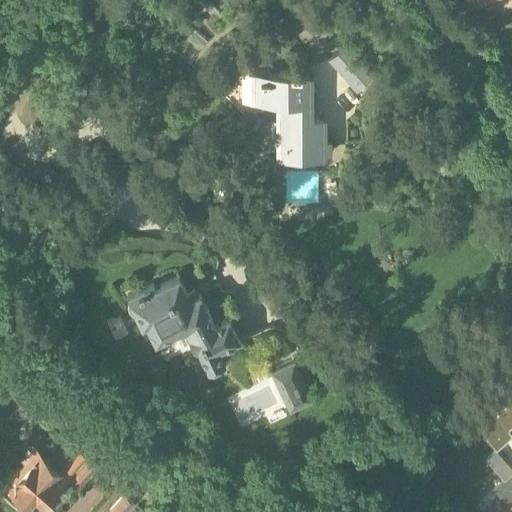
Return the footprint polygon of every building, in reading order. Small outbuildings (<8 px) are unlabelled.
[(331,59),(356,89),(357,90),(373,76),(347,46),(331,59)] [(309,118),(309,114),(309,75),(302,75),(302,72),(291,72),(291,75),(255,75),(255,101),(279,101),(279,118),(276,123),(269,123),(269,147),(279,147),(280,156),(323,155),(323,151),(328,151),(328,137),(323,137),(323,118),(309,118)] [(111,125),(103,133),(117,147),(126,139),(111,125)] [(151,282),(125,294),(126,297),(125,299),(125,301),(125,303),(126,305),(127,307),(129,309),(130,311),(133,311),(139,325),(143,322),(153,342),(185,327),(187,332),(185,333),(193,350),(195,348),(207,372),(225,364),(218,351),(239,341),(226,315),(213,322),(204,304),(203,305),(198,293),(187,298),(176,275),(152,286),(151,282)] [(294,362),(286,366),(304,404),(312,400),(294,362)] [(511,436),(511,435),(504,427),(495,416),(479,431),(497,450),(511,436)] [(66,478),(34,448),(24,460),(29,464),(10,485),(37,510),(66,478)] [(83,482),(95,469),(98,466),(79,448),(64,465),(83,482)] [(511,470),(505,463),(496,471),(502,478),(511,470)] [(511,479),(508,475),(490,491),(507,509),(508,510),(508,509),(511,506),(511,479)] [(112,511),(123,511),(133,501),(125,493),(110,510),(112,511)]
